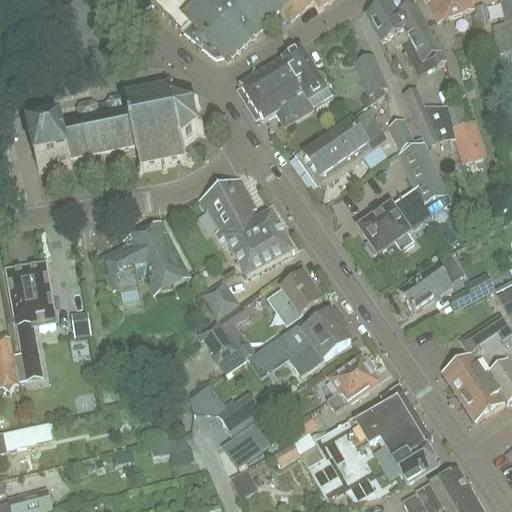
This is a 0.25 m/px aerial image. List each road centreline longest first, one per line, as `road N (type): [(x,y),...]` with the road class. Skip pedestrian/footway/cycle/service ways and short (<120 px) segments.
road 1 (tertiary): [(470,460),(256,151)]
road 2 (residential): [(0,226),(179,194),(256,151)]
road 3 (residential): [(213,87),(360,0)]
road 4 (tertiary): [(213,87),(112,0)]
